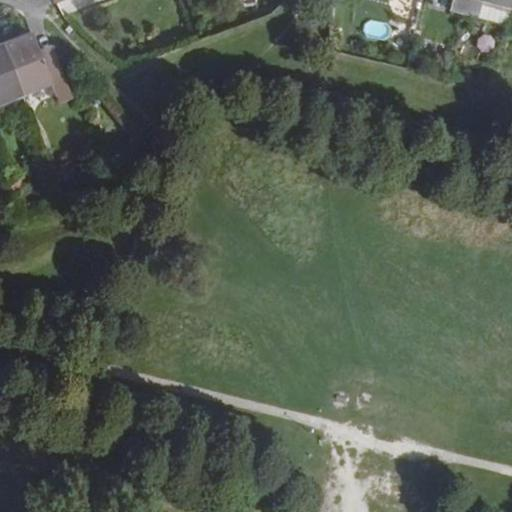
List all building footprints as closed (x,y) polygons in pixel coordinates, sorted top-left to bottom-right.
[(453,0),(451,10),(464,14),(467,0),(453,0)] [(482,2),(511,10),(511,8),(511,0),(467,0),(464,14),(478,18),(482,2)] [(478,18),(508,25),(511,10),(482,2),(478,18)] [(5,46),(14,71),(24,95),(52,85),(59,105),(73,100),(53,48),(39,53),(32,35),(5,46)] [(0,104),(24,95),(14,71),(5,46),(0,47),(0,104)]
